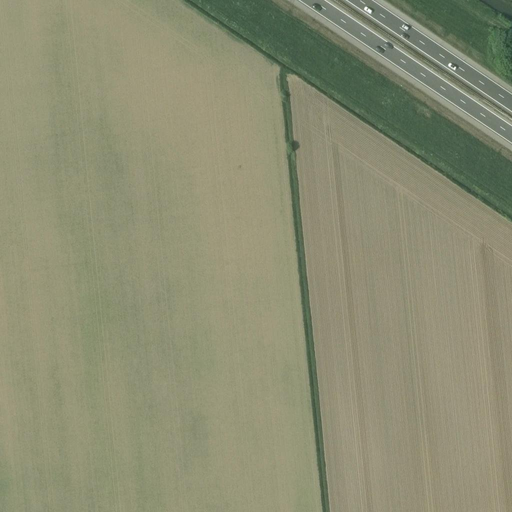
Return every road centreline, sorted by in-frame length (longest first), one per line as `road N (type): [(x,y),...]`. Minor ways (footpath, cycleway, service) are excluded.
road 1 (motorway): [(309,0),(511,136)]
road 2 (motorway): [(511,104),(359,0)]
